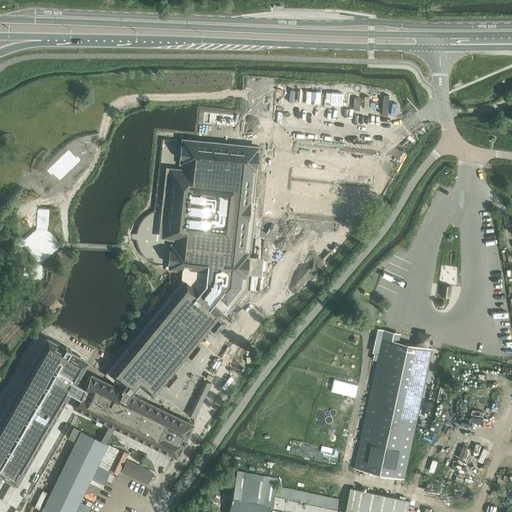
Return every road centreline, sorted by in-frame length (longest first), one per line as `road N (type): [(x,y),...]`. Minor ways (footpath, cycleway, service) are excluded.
road 1 (unclassified): [(169,511),(261,378),(450,144)]
road 2 (secondary): [(439,41),(0,20)]
road 3 (secondary): [(47,38),(412,47),(439,41)]
